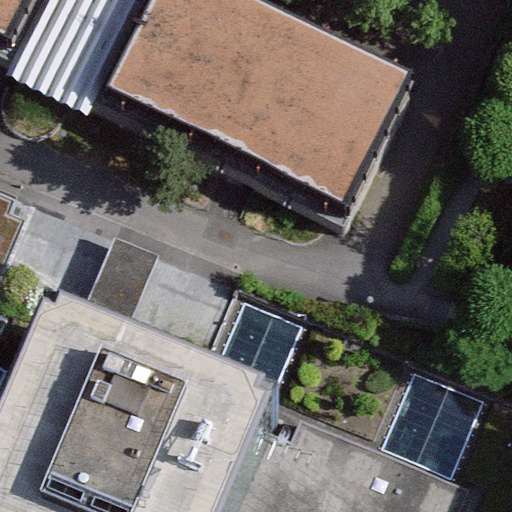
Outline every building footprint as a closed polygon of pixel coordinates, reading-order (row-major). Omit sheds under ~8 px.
[(0,0),(0,64),(16,72),(50,0),(0,0)] [(50,0),(16,72),(7,90),(84,126),(93,106),(109,113),(163,0),(50,0)] [(229,0),(163,0),(109,113),(353,229),(419,90),(229,0)] [(120,242),(83,325),(132,344),(161,251),(120,242)] [(256,420),(61,340),(57,351),(42,344),(0,445),(0,511),(464,511),(469,500),(302,431),(293,452),(250,434),(256,420)]
